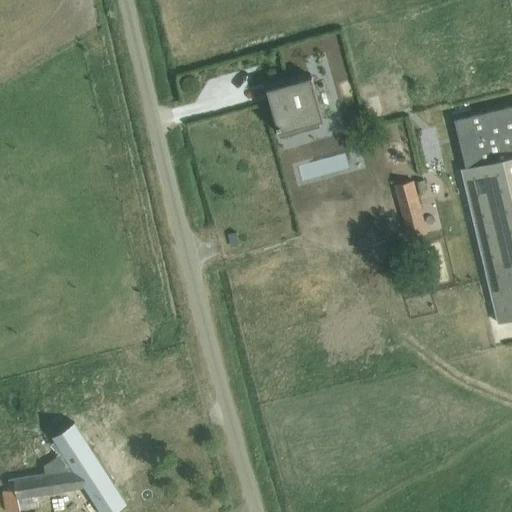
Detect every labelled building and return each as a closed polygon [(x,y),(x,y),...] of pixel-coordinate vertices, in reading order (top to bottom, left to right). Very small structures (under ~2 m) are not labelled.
[(284,93),(269,97),(279,133),(324,120),(312,77),(282,85),(284,93)] [(511,107),(455,121),(467,168),(463,169),(498,322),(511,318),(511,107)] [(315,126),(289,132),(291,144),(317,138),(315,126)] [(431,188),(430,177),(416,177),(417,189),(431,188)] [(428,236),(415,182),(396,187),(409,241),(428,236)] [(46,440),(58,458),(63,492),(79,490),(93,511),(105,511),(118,504),(120,507),(121,506),(69,425),(67,426),(69,429),(50,442),(48,439),(46,440)] [(17,499),(46,494),(43,476),(8,481),(9,491),(1,492),(4,511),(7,511),(18,510),(17,499)]
